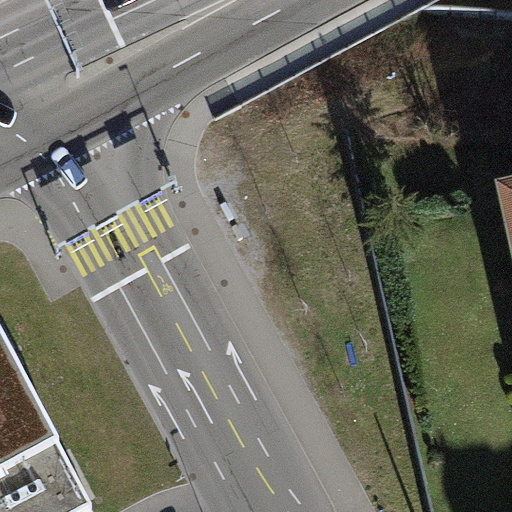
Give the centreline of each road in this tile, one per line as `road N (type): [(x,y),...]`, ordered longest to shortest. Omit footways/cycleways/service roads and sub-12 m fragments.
road 1 (secondary): [(267,511),(105,206),(34,102)]
road 2 (primary): [(229,0),(34,102)]
